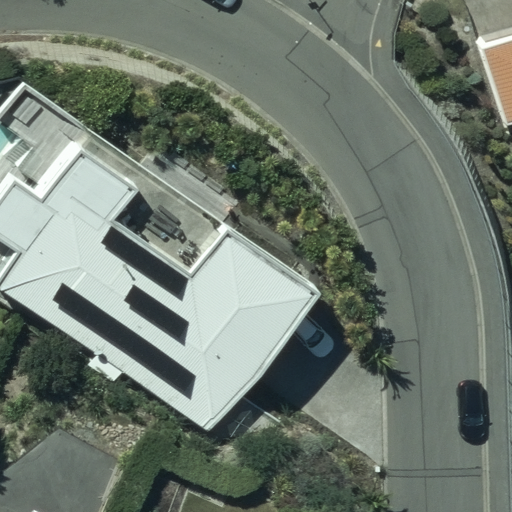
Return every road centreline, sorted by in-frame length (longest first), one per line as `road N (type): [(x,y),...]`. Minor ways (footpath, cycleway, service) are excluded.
road 1 (residential): [(437,511),(431,315),(420,266),(370,154),(290,76),(161,0)]
road 2 (residential): [(143,0),(0,0)]
